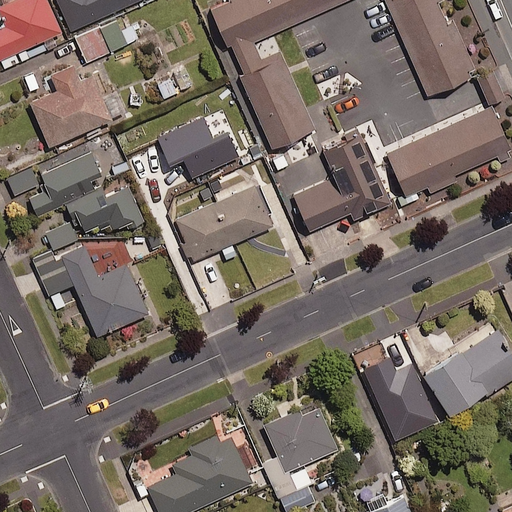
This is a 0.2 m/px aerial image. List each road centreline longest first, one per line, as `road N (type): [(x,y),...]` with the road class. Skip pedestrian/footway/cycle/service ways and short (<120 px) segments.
road 1 (residential): [(54,430),(511,224)]
road 2 (residential): [(54,430),(0,310)]
